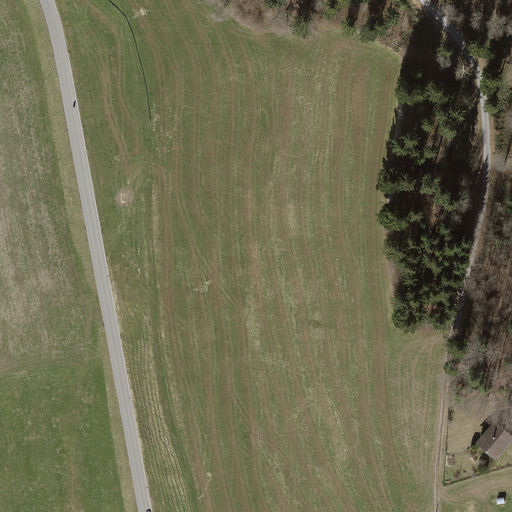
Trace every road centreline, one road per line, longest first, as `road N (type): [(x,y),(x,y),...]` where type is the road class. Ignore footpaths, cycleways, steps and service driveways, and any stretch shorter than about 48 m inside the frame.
road 1 (track): [(421,0),(479,71),(489,167),(446,395),(437,511)]
road 2 (tertiary): [(44,0),(55,24),(145,511)]
